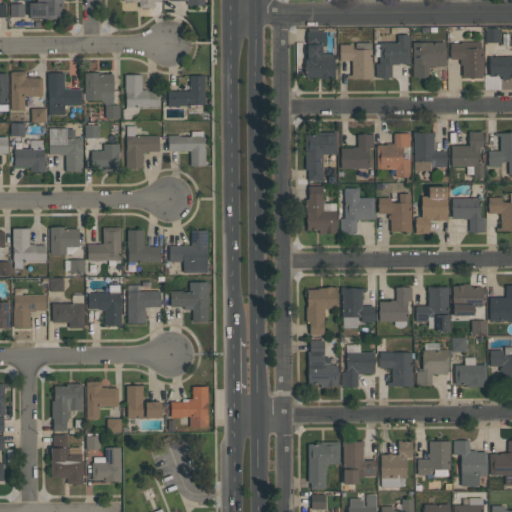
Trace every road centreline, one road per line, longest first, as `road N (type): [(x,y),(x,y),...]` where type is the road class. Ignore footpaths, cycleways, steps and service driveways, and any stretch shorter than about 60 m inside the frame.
road 1 (secondary): [(261,511),(258,0)]
road 2 (residential): [(287,511),(284,14)]
road 3 (secondary): [(231,15),(235,338)]
road 4 (residential): [(231,15),(511,12)]
road 5 (residential): [(236,416),(511,411)]
road 6 (residential): [(281,107),(511,104)]
road 7 (residential): [(284,261),(511,261)]
road 8 (residential): [(0,200),(171,199)]
road 9 (residential): [(0,359),(169,354)]
road 10 (residential): [(28,359),(29,511)]
